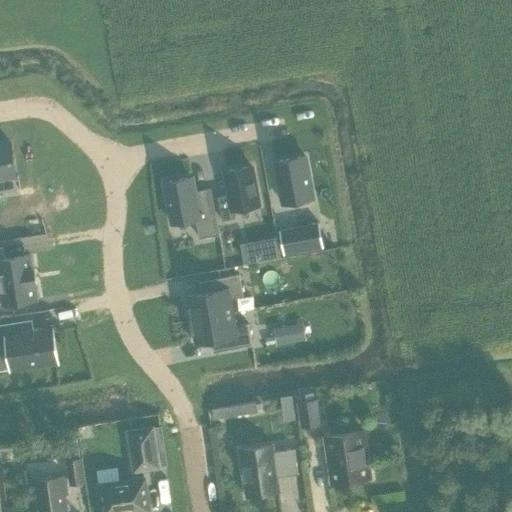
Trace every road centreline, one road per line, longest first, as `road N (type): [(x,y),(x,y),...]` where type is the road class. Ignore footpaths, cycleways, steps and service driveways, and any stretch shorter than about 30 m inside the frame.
road 1 (residential): [(106,162),(115,193),(117,298),(134,343),(183,411),(201,511)]
road 2 (residential): [(106,162),(283,127)]
road 3 (residential): [(0,111),(51,111),(106,162)]
